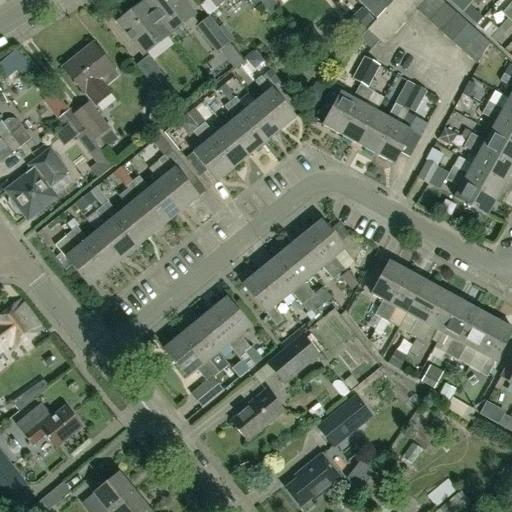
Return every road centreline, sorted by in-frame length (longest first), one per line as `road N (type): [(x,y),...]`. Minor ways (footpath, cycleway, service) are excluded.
road 1 (residential): [(511,275),(326,180),(101,357)]
road 2 (residential): [(225,511),(101,357)]
road 3 (residential): [(101,357),(11,253)]
